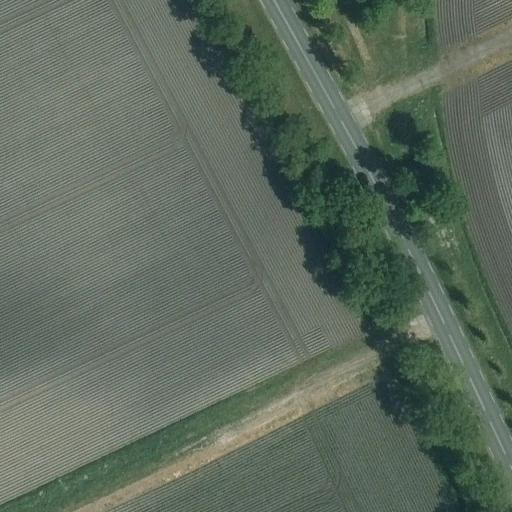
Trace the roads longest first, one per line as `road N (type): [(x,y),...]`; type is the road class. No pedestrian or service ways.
road 1 (primary): [(511,475),(387,209),(275,0)]
road 2 (track): [(33,511),(441,321)]
